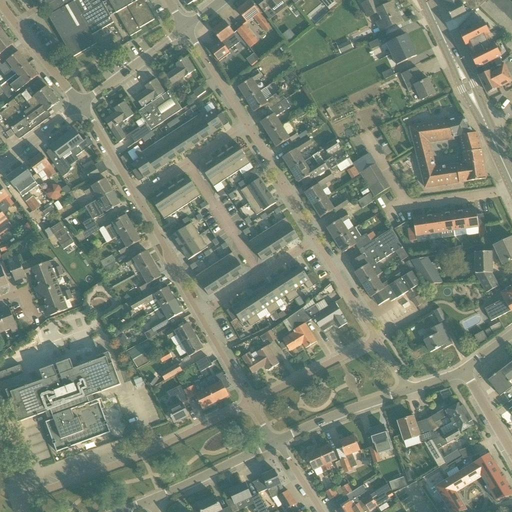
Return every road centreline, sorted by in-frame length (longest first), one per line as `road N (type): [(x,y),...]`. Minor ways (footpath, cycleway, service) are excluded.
road 1 (residential): [(252,407),(20,501),(24,511)]
road 2 (residential): [(366,138),(410,206),(511,192)]
road 3 (residential): [(252,407),(378,341)]
road 4 (residential): [(276,439),(409,389)]
road 5 (residential): [(151,499),(276,439)]
road 6 (residential): [(315,242),(201,315)]
road 7 (residential): [(315,242),(244,128)]
road 8 (residential): [(201,315),(134,200)]
road 9 (residential): [(82,108),(0,5)]
road 10 (residential): [(134,200),(244,128)]
road 11 (residential): [(82,108),(187,31)]
